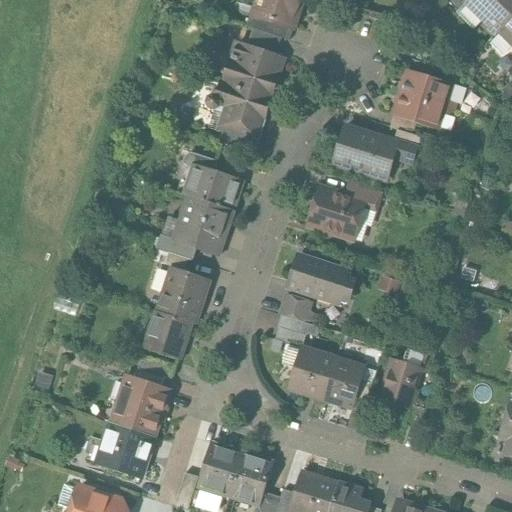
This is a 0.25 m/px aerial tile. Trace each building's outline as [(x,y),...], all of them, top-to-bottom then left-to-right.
[(300,0),(252,0),(248,14),(291,28),(292,26),(289,25),(293,12),(296,13),(300,0)] [(445,0),(456,10),(464,1),(464,0),(445,0)] [(511,0),(464,0),(464,1),(495,32),(497,31),(511,15),(511,0)] [(291,28),(248,14),(244,25),(280,37),(287,39),(291,28)] [(511,15),(497,31),(511,45),(511,15)] [(280,37),(251,27),(244,46),(274,56),(280,37)] [(244,46),(234,43),(230,55),(226,54),(225,57),(230,58),(233,59),(225,82),(269,96),(270,93),(268,88),(270,79),(275,77),(276,73),(274,68),(277,57),(274,56),(244,46)] [(434,66),(411,59),(408,70),(430,77),(434,66)] [(408,70),(406,70),(399,93),(443,106),(450,84),(430,77),(408,70)] [(225,82),(220,80),(215,96),(212,95),(207,97),(205,103),(208,107),(212,109),(206,127),(221,131),(222,127),(251,137),(260,112),(263,113),(269,96),(225,82)] [(443,106),(399,93),(392,116),(414,123),(436,129),(443,106)] [(414,123),(392,116),(388,127),(396,130),(411,134),(414,123)] [(251,137),(222,127),(221,131),(217,142),(246,152),(251,137)] [(392,142),(343,127),(332,163),(385,179),(396,144),(396,143),(392,142)] [(411,134),(396,130),(392,142),(396,143),(396,144),(416,150),(420,137),(411,134)] [(216,160),(189,151),(185,165),(191,167),(191,166),(212,172),(216,160)] [(212,172),(191,166),(191,167),(182,194),(187,196),(231,210),(241,182),(212,172)] [(382,192),(351,183),(347,196),(363,201),(361,208),(376,212),(382,192)] [(347,196),(319,188),(307,226),(351,239),(361,208),(363,201),(347,196)] [(231,210),(187,196),(178,225),(173,239),(173,240),(194,247),(217,255),(231,210)] [(178,225),(165,221),(160,235),(173,239),(178,225)] [(173,239),(160,235),(156,249),(167,253),(190,260),(194,247),(173,240),(173,239)] [(190,260),(167,253),(164,263),(186,271),(190,260)] [(348,272),(299,256),(288,288),(337,304),(348,272)] [(162,269),(159,267),(153,285),(164,289),(170,271),(184,276),(186,271),(164,263),(162,269)] [(184,276),(170,271),(164,289),(157,312),(190,323),(193,324),(207,283),(184,276)] [(309,302),(286,295),(279,316),(280,316),(303,323),(309,302)] [(157,312),(156,312),(144,348),(178,360),(190,323),(157,312)] [(303,323),(280,316),(276,327),(278,328),(299,334),(303,323)] [(299,334),(278,328),(274,340),(300,348),(303,336),(299,334)] [(336,360),(301,349),(300,352),(286,348),(281,365),(294,369),(288,390),(324,400),(336,360)] [(408,350),(403,366),(392,363),(384,386),(390,387),(386,401),(410,408),(411,409),(413,400),(427,356),(408,350)] [(175,366),(142,355),(137,369),(164,378),(171,380),(175,366)] [(364,369),(336,360),(324,400),(352,409),(360,381),(364,369)] [(164,378),(137,369),(133,380),(160,389),(164,378)] [(133,380),(130,379),(115,425),(153,437),(168,392),(160,389),(133,380)] [(360,381),(352,409),(363,413),(372,385),(360,381)] [(427,405),(413,400),(411,409),(410,408),(405,425),(419,430),(427,405)] [(511,405),(501,437),(510,440),(505,454),(511,456),(511,405)] [(115,425),(108,423),(95,465),(139,479),(145,463),(143,459),(142,459),(143,454),(145,454),(148,452),(153,437),(115,425)] [(242,455),(212,445),(198,488),(214,493),(214,494),(224,498),(225,496),(229,497),(242,455)] [(273,464),(242,455),(229,497),(260,507),(273,464)] [(329,511),(338,484),(302,473),(290,511),(329,511)] [(184,474),(173,508),(187,511),(197,478),(184,474)] [(362,492),(338,484),(329,511),(368,511),(370,508),(359,504),(362,492)] [(126,511),(122,503),(77,489),(77,490),(63,485),(57,505),(71,509),(70,510),(75,511),(126,511)] [(426,511),(399,503),(396,511),(426,511)]
